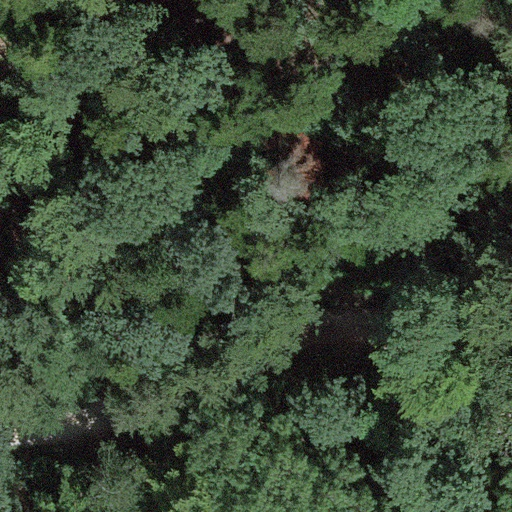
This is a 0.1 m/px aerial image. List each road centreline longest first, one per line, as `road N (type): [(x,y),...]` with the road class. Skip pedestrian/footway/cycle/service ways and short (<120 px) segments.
road 1 (track): [(511,397),(477,361),(398,326),(331,327),(122,407),(0,425)]
road 2 (track): [(398,326),(511,238)]
